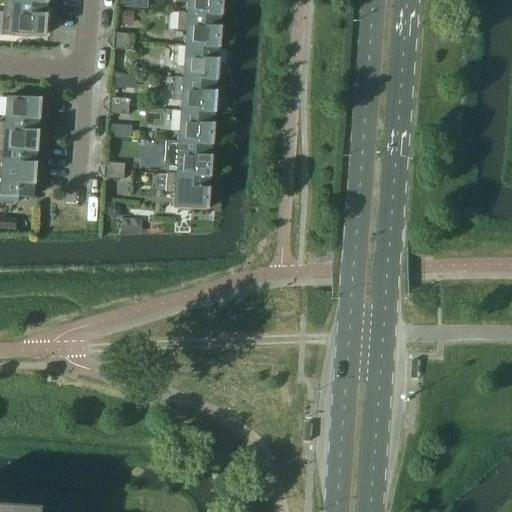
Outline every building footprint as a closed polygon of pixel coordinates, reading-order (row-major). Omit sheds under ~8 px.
[(117,0),(117,8),(131,9),(131,0),(117,0)] [(175,0),(175,4),(187,5),(186,14),(177,13),(177,14),(218,17),(219,0),(175,0)] [(45,4),(12,2),(3,1),(1,34),(42,37),(45,4)] [(119,12),(118,25),(127,25),(128,13),(119,12)] [(216,49),(218,17),(177,14),(176,31),(185,32),(184,46),(175,45),(175,47),(176,47),(176,46),(184,46),(184,47),(216,49)] [(106,41),(132,43),(133,35),(112,33),(105,40),(106,41)] [(132,51),(132,43),(106,41),(105,42),(111,49),(132,51)] [(214,81),(216,49),(184,47),(181,78),(181,79),(214,81)] [(112,76),(111,89),(134,90),(135,78),(112,76)] [(211,113),(214,81),(181,79),(181,78),(172,78),(171,100),(180,101),(179,111),(170,110),(170,111),(171,112),(171,111),(179,111),(211,113)] [(0,130),(35,133),(38,100),(5,98),(4,123),(0,123),(0,130)] [(101,105),(128,107),(128,99),(108,98),(100,104),(101,105)] [(127,115),(128,107),(101,105),(100,107),(107,114),(127,115)] [(209,146),(211,113),(179,111),(177,143),(209,146)] [(0,163),(33,166),(35,133),(0,130),(0,163)] [(207,178),(209,146),(177,143),(165,142),(163,165),(167,165),(166,175),(207,178)] [(31,199),(33,166),(0,163),(0,201),(15,202),(16,202),(16,198),(31,199)] [(97,170),(123,172),(124,164),(103,163),(96,169),(97,170)] [(122,180),(123,172),(97,170),(95,171),(102,179),(122,180)] [(204,211),(207,178),(166,175),(164,193),(173,193),(172,209),(204,211)] [(108,208),(107,215),(112,219),(118,216),(119,210),(114,206),(108,208)] [(4,219),(3,228),(14,228),(14,220),(4,219)]
